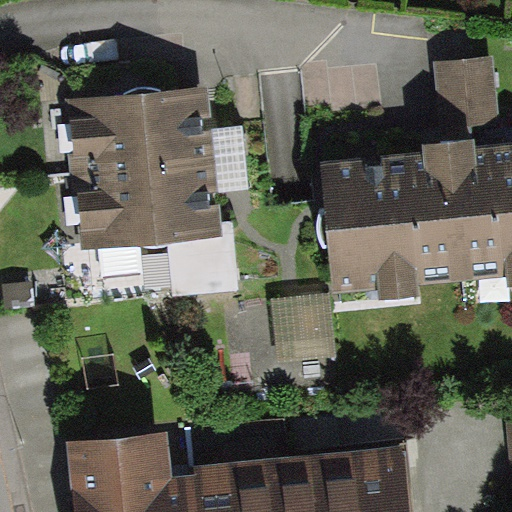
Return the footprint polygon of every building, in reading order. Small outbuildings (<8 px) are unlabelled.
[(494,48),(437,51),(442,122),(474,119),(475,133),(500,131),(494,48)] [(74,89),(80,162),(216,154),(211,81),(74,89)] [(323,147),(334,276),(381,273),(381,277),(417,275),(416,267),(510,260),(510,264),(511,263),(511,129),(500,131),(475,133),(474,119),(442,122),(425,123),(427,138),(323,147)] [(220,215),(216,154),(80,162),(84,235),(171,231),(174,281),(234,278),(230,215),(220,215)] [(196,511),(191,446),(176,447),(172,412),(70,422),(77,511),(196,511)] [(191,446),(196,511),(413,511),(405,425),(191,446)]
